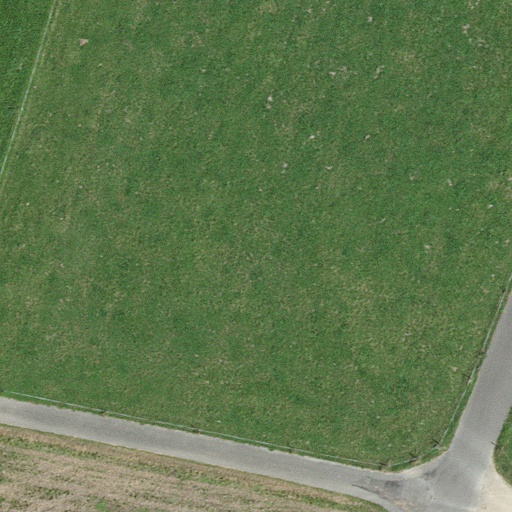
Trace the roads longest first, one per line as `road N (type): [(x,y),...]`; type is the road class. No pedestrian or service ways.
road 1 (residential): [(0,409),(453,498)]
road 2 (unclassified): [(511,344),(453,498)]
